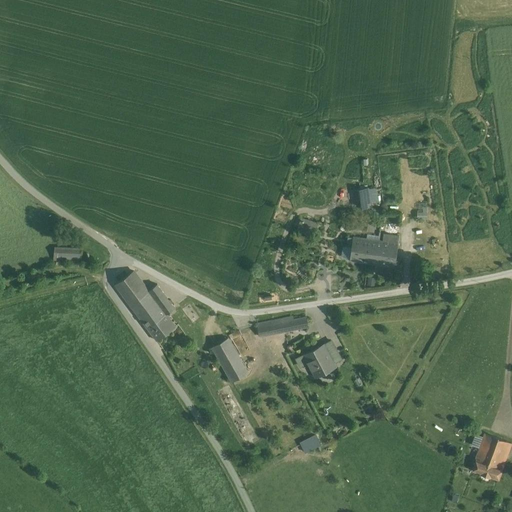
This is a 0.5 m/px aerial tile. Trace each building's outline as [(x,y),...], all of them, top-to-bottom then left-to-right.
[(371,188),(355,188),(356,208),(372,207),(371,188)] [(323,216),(345,206),(340,195),(318,204),(323,216)] [(301,205),(306,215),(315,211),(310,201),(301,205)] [(419,215),(429,215),(428,205),(418,205),(419,215)] [(318,224),(302,220),(300,229),(316,233),(318,224)] [(383,241),(354,237),(350,263),(395,269),(400,236),(384,234),(383,241)] [(81,248),(55,248),(55,261),(81,261),(81,248)] [(178,329),(167,314),(173,310),(157,287),(150,292),(135,271),(115,285),(158,343),(178,329)] [(294,317),(259,323),(260,327),(258,327),(260,337),(308,328),(306,318),(295,320),(294,317)] [(230,339),(212,348),(232,384),(250,374),(230,339)] [(342,360),(333,341),(325,345),(335,364),(342,360)] [(324,345),(302,356),(315,380),(337,369),(324,345)] [(511,445),(511,444),(484,435),(471,472),(500,481),(511,445)]
